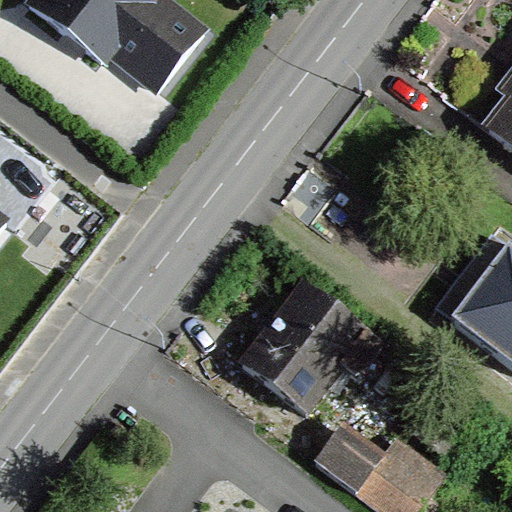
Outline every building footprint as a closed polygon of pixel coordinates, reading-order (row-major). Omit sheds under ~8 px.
[(39,0),(35,7),(69,33),(78,32),(90,41),(91,52),(107,64),(115,53),(163,92),(210,34),(166,0),(39,0)] [(78,32),(69,33),(80,43),(91,52),(90,41),(78,32)] [(511,111),(495,133),(511,145),(511,111)] [(0,238),(11,224),(0,215),(0,238)] [(464,314),(511,349),(511,258),(507,255),(482,290),(464,314)] [(249,367),(310,415),(346,368),(362,381),(387,348),(309,288),(284,320),(278,315),(271,324),(265,331),(273,337),(249,367)] [(412,427),(448,455),(467,432),(430,403),(412,427)] [(360,496),(378,471),(339,442),(321,467),(360,496)] [(360,496),(382,511),(423,511),(444,483),(396,447),(378,471),(360,496)]
